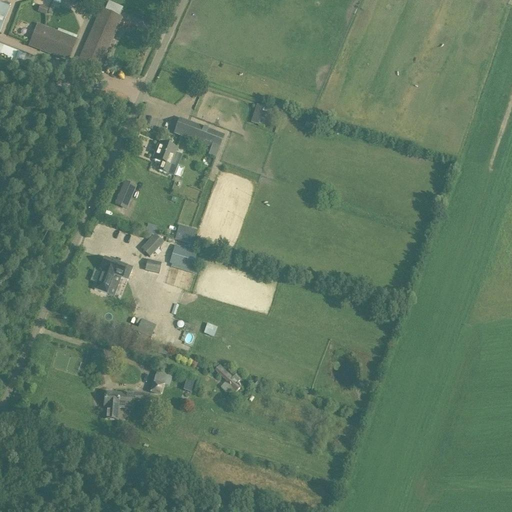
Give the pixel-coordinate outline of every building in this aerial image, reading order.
[(0,0),(0,32),(10,9),(0,4),(0,0)] [(94,26),(87,42),(77,65),(97,73),(114,35),(112,34),(118,18),(103,12),(97,27),(94,26)] [(76,42),(38,26),(30,46),(68,62),(76,42)] [(0,45),(0,52),(21,61),(19,67),(32,72),(37,60),(25,56),(0,45)] [(265,118),(266,114),(263,113),(264,108),(257,106),(251,124),(258,126),(261,117),(265,118)] [(218,152),(224,137),(179,120),(173,135),(218,152)] [(174,167),(179,155),(175,154),(176,150),(159,143),(152,161),(160,164),(157,171),(167,175),(170,166),(174,167)] [(120,199),(126,201),(132,188),(126,185),(120,199)] [(175,241),(192,246),(196,232),(179,226),(175,241)] [(164,244),(155,235),(141,250),(150,259),(164,244)] [(196,254),(175,247),(170,265),(191,271),(196,254)] [(100,271),(101,272),(94,291),(106,295),(114,276),(128,281),(132,269),(126,267),(105,259),(105,258),(100,271)] [(157,274),(159,265),(147,262),(144,271),(157,274)] [(141,322),(136,334),(150,340),(155,328),(141,322)] [(235,393),(241,387),(222,369),(218,374),(230,386),(235,393)] [(169,388),(172,377),(156,372),(153,383),(169,388)] [(256,392),(262,386),(258,382),(252,389),(256,392)] [(133,396),(105,394),(104,407),(105,407),(104,420),(117,421),(118,408),(132,409),(133,402),(148,403),(148,396),(133,395),(133,396)]
